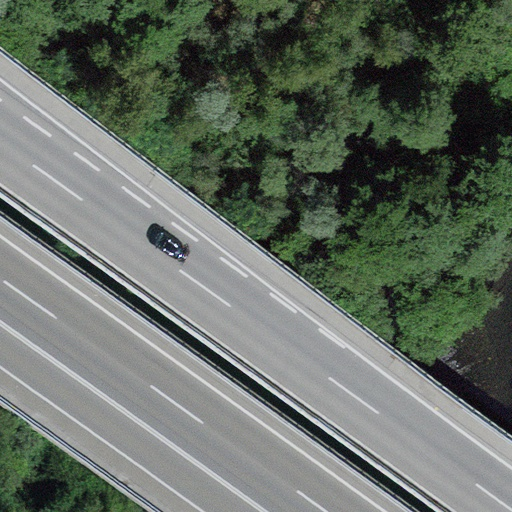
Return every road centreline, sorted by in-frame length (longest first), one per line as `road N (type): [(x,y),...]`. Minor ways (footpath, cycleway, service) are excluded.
road 1 (trunk): [(511,511),(0,145)]
road 2 (trunk): [(0,282),(324,511)]
